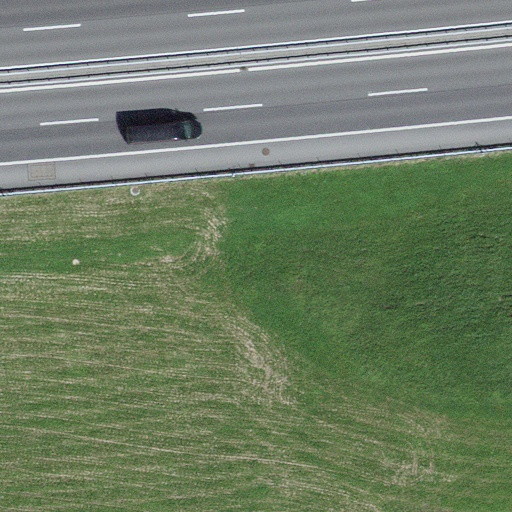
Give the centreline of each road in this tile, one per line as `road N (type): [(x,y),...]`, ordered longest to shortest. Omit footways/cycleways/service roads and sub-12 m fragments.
road 1 (motorway): [(0,120),(511,73)]
road 2 (motorway): [(245,0),(0,21)]
